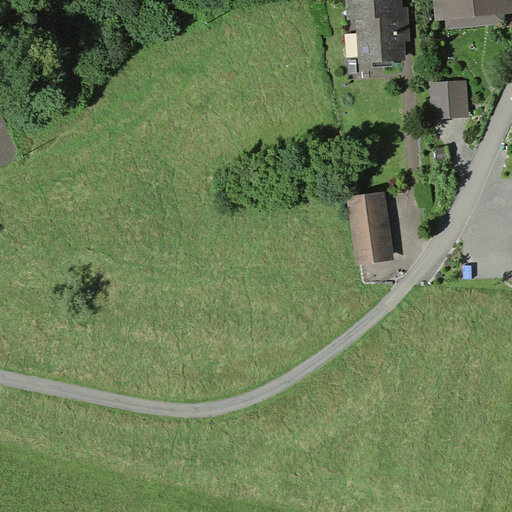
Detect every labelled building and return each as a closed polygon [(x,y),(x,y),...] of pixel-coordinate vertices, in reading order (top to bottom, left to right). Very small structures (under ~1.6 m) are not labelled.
[(402,0),(348,0),(353,64),(406,61),(402,0)] [(511,0),(434,0),(438,24),(511,14),(511,0)] [(466,81),(431,83),(434,120),(468,118),(466,81)] [(0,113),(0,160),(16,154),(0,113)] [(387,196),(352,201),(362,268),(398,263),(387,196)]
